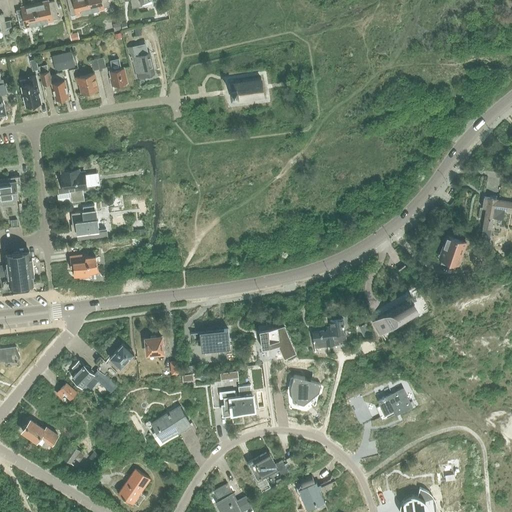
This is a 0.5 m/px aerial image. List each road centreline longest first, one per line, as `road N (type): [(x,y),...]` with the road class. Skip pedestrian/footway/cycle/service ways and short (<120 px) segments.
road 1 (secondary): [(78,309),(276,279),(354,253),(418,206),(511,97)]
road 2 (residential): [(177,511),(217,454),(265,431),(310,435),(339,452),(372,511)]
road 3 (residential): [(31,124),(174,99)]
road 4 (residential): [(0,416),(70,331),(78,309)]
